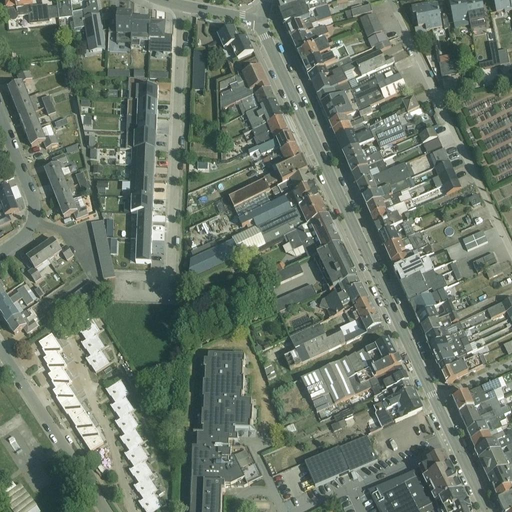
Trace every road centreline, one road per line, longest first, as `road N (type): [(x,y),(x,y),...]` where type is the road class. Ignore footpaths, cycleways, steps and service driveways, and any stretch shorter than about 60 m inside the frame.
road 1 (secondary): [(487,511),(261,22)]
road 2 (residential): [(182,7),(169,277)]
road 3 (residential): [(61,322),(132,511)]
road 4 (residential): [(106,511),(0,350)]
road 5 (residential): [(0,254),(33,222),(34,203),(2,119)]
